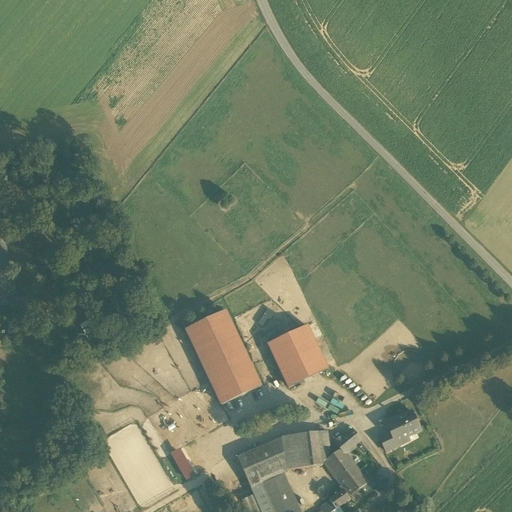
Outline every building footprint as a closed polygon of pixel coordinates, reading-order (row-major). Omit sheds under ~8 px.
[(0,233),(0,298),(16,295),(2,233),(0,233)] [(269,308),(257,323),(264,328),(275,313),(269,308)] [(186,330),(221,406),(260,388),(225,312),(186,330)] [(327,370),(307,326),(268,345),(288,389),(327,370)] [(392,433),(397,443),(398,443),(420,432),(411,413),(398,419),(398,420),(393,423),(389,421),(385,423),(387,427),(389,428),(392,433)] [(318,438),(321,462),(330,455),(327,437),(328,437),(327,431),(324,432),(324,437),(318,438)] [(343,448),(346,453),(360,441),(352,431),(336,444),(341,450),(343,448)] [(282,438),(287,471),(322,467),(321,462),(318,438),(324,437),(324,432),(317,433),(282,438)] [(379,439),(386,453),(400,447),(398,443),(397,443),(392,433),(379,439)] [(283,475),(287,471),(282,438),(237,458),(251,490),(283,475)] [(323,463),(336,480),(345,473),(359,491),(361,489),(368,484),(355,466),(354,466),(353,465),(345,454),(346,453),(343,448),(341,450),(331,457),(323,463)] [(348,498),(359,491),(345,473),(336,480),(343,491),(329,501),(335,510),(339,508),(350,500),(348,498)] [(298,511),(283,475),(251,490),(254,498),(260,511),(298,511)] [(361,489),(365,495),(375,488),(370,482),(368,484),(361,489)] [(241,503),(245,511),(260,511),(254,498),(241,503)] [(332,511),(335,510),(329,501),(320,510),(321,511),(332,511)]
